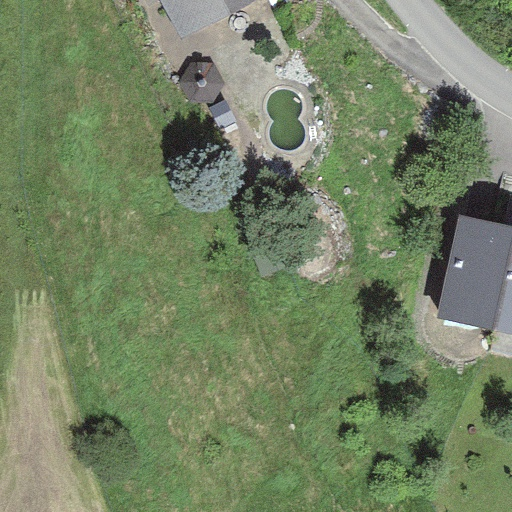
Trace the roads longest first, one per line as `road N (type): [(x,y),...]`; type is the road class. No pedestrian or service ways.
road 1 (unclassified): [(408,0),(511,94)]
road 2 (track): [(349,0),(406,53),(456,51)]
